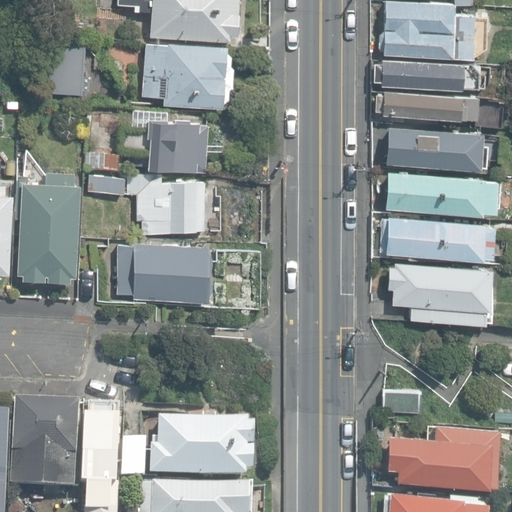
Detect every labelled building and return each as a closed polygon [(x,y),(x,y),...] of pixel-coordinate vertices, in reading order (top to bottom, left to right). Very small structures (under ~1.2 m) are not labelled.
[(243,0),(124,0),(125,3),(153,8),(154,34),(242,38),(243,0)] [(476,6),(387,1),(385,55),(472,60),(476,6)] [(130,15),(104,13),(100,71),(121,73),(121,77),(136,78),(138,53),(133,52),(135,20),(129,19),(130,15)] [(83,41),(46,39),(43,92),(81,93),(83,41)] [(230,42),(148,39),(143,95),(166,97),(166,104),(226,107),(226,99),(231,96),(232,88),(237,86),(236,66),(230,42)] [(473,64),(381,61),(380,87),(472,90),(473,64)] [(90,87),(90,103),(121,105),(121,88),(90,87)] [(478,98),(378,92),(377,116),(476,119),(478,98)] [(206,173),(208,120),(146,117),(143,170),(206,173)] [(481,130),(389,127),(389,161),(480,168),(481,130)] [(496,176),(390,169),(388,208),(494,213),(496,176)] [(122,195),(123,175),(86,172),(84,192),(122,195)] [(204,231),(204,175),(133,174),(132,231),(204,231)] [(74,179),(13,176),(9,274),(70,277),(74,179)] [(491,218),(387,213),(384,251),(486,256),(491,218)] [(208,243),(120,239),(118,294),(207,299),(208,243)] [(492,266),(392,260),(391,310),(487,316),(492,266)] [(73,397),(5,395),(2,481),(70,483),(73,397)] [(250,419),(150,413),(147,472),(248,480),(250,419)] [(115,511),(119,418),(80,416),(79,511),(115,511)] [(425,433),(389,430),(389,478),(490,483),(490,422),(425,420),(425,433)] [(143,476),(145,437),(123,437),(121,475),(143,476)] [(246,511),(248,484),(144,480),(144,511),(246,511)] [(481,511),(483,492),(385,488),(384,511),(481,511)]
